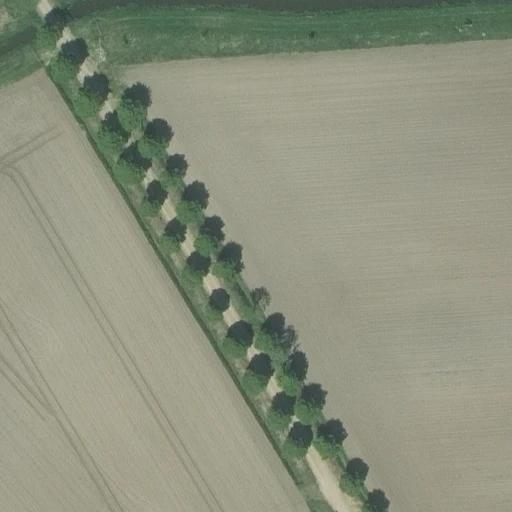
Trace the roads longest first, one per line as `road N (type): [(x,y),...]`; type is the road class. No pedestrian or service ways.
road 1 (track): [(34,0),(342,511)]
road 2 (track): [(511,14),(297,29),(115,24),(63,47)]
